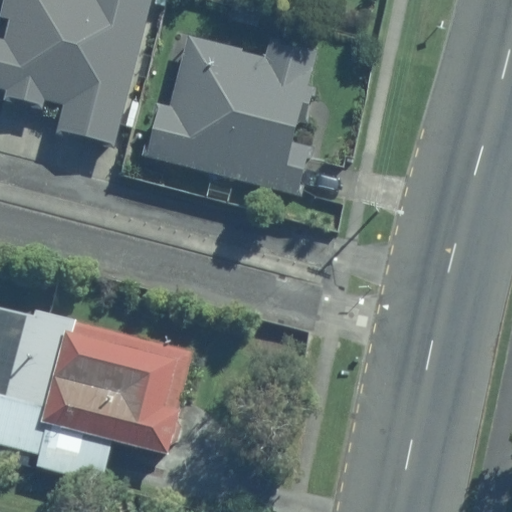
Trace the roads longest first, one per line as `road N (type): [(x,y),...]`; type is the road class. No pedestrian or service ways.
road 1 (residential): [(438,314),(0,208)]
road 2 (secondary): [(438,314),(511,10)]
road 3 (secondary): [(395,511),(438,314)]
